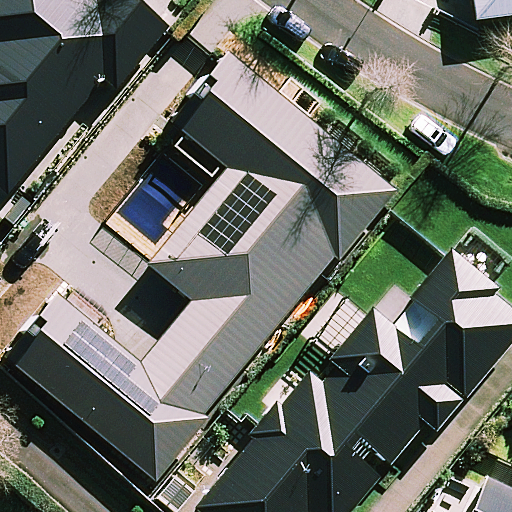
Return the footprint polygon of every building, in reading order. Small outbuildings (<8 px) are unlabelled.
[(161,34),(120,0),(0,0),(0,195),(4,199),(100,82),(113,92),(161,34)] [(511,0),(469,0),(472,25),(511,19),(511,0)] [(388,200),(223,62),(168,128),(223,174),(143,270),(187,306),(133,372),(49,302),(0,362),(151,487),(202,425),(198,421),(331,259),(336,263),(388,200)] [(349,511),(375,482),(356,467),(365,457),(388,476),(425,432),(431,437),(511,339),(511,323),(439,263),(403,307),(384,291),(326,360),(338,370),(318,394),(301,380),(192,511),(193,511),(349,511)] [(511,511),(511,481),(489,471),(469,511),(511,511)]
